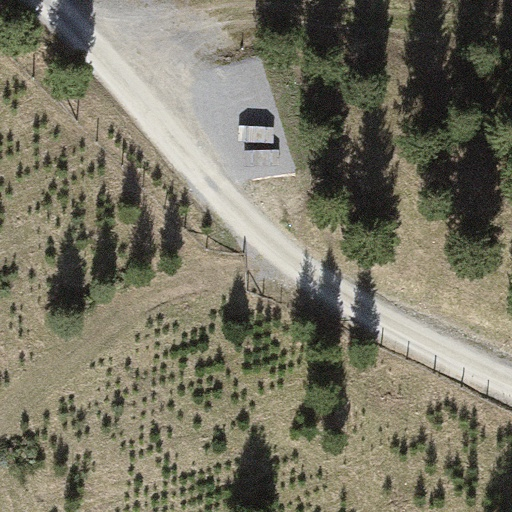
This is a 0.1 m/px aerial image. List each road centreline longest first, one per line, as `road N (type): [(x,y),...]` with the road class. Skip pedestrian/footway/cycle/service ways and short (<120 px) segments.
road 1 (track): [(44,0),(212,185),(342,303),(511,384)]
road 2 (track): [(511,26),(243,16),(80,37)]
road 3 (track): [(0,413),(158,292),(309,274)]
